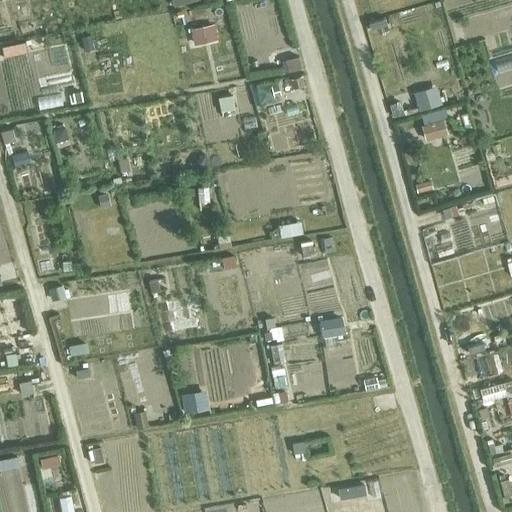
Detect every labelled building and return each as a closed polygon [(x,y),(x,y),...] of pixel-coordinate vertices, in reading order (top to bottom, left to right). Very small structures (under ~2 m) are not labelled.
[(438,0),(433,3),(439,17),(454,11),(449,0),(438,0)] [(426,6),(399,5),(399,22),(425,23),(426,6)] [(496,43),(511,38),(511,23),(492,29),(496,43)] [(214,24),(192,29),(196,43),(217,38),(214,24)] [(91,36),(82,38),(85,50),(94,48),(91,36)] [(285,59),(281,60),(284,71),(301,67),(298,56),(285,59)] [(76,59),(64,62),(67,77),(80,75),(76,59)] [(424,72),(413,76),(415,83),(426,79),(424,72)] [(301,76),(289,79),(291,88),(304,85),(301,76)] [(434,88),(415,94),(420,110),(439,104),(434,88)] [(81,90),(72,91),(74,102),(83,100),(81,90)] [(233,95),(219,97),(222,110),(236,108),(233,95)] [(400,101),(389,104),(392,117),(403,114),(400,101)] [(467,112),(460,114),(463,124),(470,122),(467,112)] [(439,120),(421,125),(425,140),(444,135),(439,120)] [(64,127),(51,130),(55,143),(67,139),(64,127)] [(12,128),(1,131),(3,142),(15,139),(12,128)] [(199,154),(196,161),(197,168),(209,166),(207,153),(199,154)] [(126,158),(118,159),(120,171),(128,169),(126,158)] [(430,180),(415,184),(417,192),(432,188),(430,180)] [(208,186),(197,187),(198,200),(209,200),(208,186)] [(108,193),(98,195),(101,207),(110,205),(108,193)] [(444,236),(502,228),(499,206),(441,214),(444,236)] [(300,221),(279,224),(281,236),(302,232),(300,221)] [(229,232),(216,235),(218,246),(231,244),(229,232)] [(311,240),(300,242),(302,255),(313,253),(311,240)] [(234,255),(222,257),(224,268),(235,265),(234,255)] [(71,259),(63,260),(63,269),(72,268),(71,259)] [(158,278),(148,280),(151,292),(160,289),(158,278)] [(62,284),(49,288),(52,299),(65,296),(62,284)] [(273,317),(264,319),(266,328),(274,326),(273,317)] [(332,319),(317,322),(319,331),(334,328),(332,319)] [(284,340),(282,326),(269,329),(270,332),(264,333),(266,340),(271,340),(277,338),(277,341),(284,340)] [(86,341),(69,344),(70,354),(88,351),(86,341)] [(15,351),(5,353),(7,364),(18,362),(15,351)] [(83,363),(75,366),(78,373),(86,371),(83,363)] [(30,378),(18,381),(21,393),(32,391),(30,378)] [(270,388),(255,391),(257,403),(272,400),(270,388)] [(286,390),(272,393),(274,403),(287,400),(286,390)] [(487,407),(479,410),(481,419),(490,417),(487,407)] [(144,411),(133,413),(136,429),(147,427),(144,411)] [(493,438),(487,440),(491,454),(497,452),(493,438)] [(304,441),(293,442),(294,453),(305,452),(304,441)] [(93,451),(89,452),(91,462),(95,461),(96,463),(104,461),(101,448),(93,450),(93,451)] [(511,459),(510,453),(492,458),(495,467),(511,461),(511,459)] [(16,456),(2,459),(4,469),(18,466),(16,456)] [(511,489),(509,478),(499,481),(504,497),(502,497),(504,504),(511,501),(511,489)]
